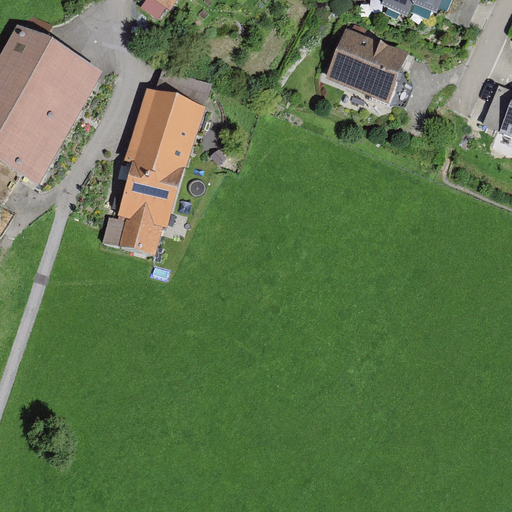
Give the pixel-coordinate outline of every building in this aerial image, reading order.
[(187,0),(136,0),(171,24),(187,0)] [(437,0),(380,0),(375,13),(404,25),(409,13),(429,21),(437,0)] [(0,161),(40,183),(101,73),(23,30),(0,71),(0,161)] [(398,59),(342,35),(321,84),(378,108),(398,59)] [(206,94),(165,81),(109,251),(150,264),(206,94)] [(511,104),(498,140),(511,146),(511,104)]
